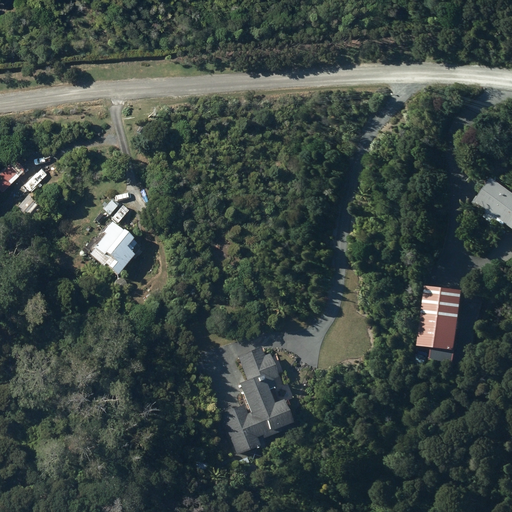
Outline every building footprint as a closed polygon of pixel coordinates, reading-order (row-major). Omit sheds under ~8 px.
[(479,204),(491,213),(488,218),(496,223),(500,216),(504,219),(502,221),(510,226),(511,224),(511,189),(496,179),(479,204)] [(112,200),(102,209),(109,216),(118,207),(112,200)] [(107,236),(92,256),(120,277),(136,256),(132,254),(134,251),(130,248),(134,242),(113,225),(105,234),(107,236)] [(435,272),(429,302),(449,306),(456,277),(435,272)] [(450,309),(427,305),(426,313),(447,322),(450,309)] [(221,415),(237,455),(260,446),(257,439),(263,436),(265,440),(274,436),(273,434),(294,425),(285,402),(281,404),(275,390),(278,389),(274,380),(280,378),(271,356),(265,358),(261,349),(239,358),(249,383),(241,386),(252,414),(248,416),(244,406),(221,415)]
